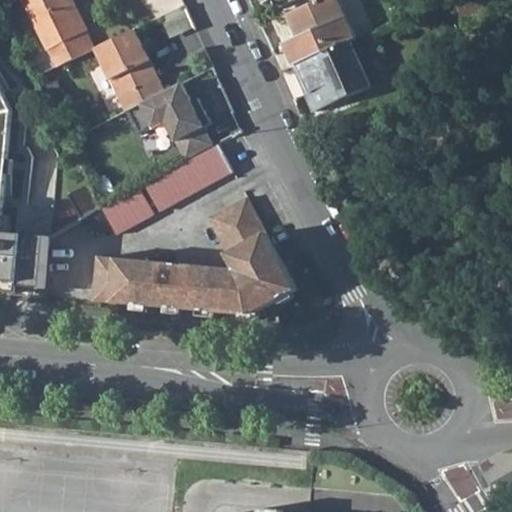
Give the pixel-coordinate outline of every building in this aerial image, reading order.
[(25,0),(49,49),(53,47),(62,65),(80,56),(93,50),(84,32),(88,30),(81,15),(77,17),(69,0),(68,0),(25,0)] [(69,0),(77,17),(81,15),(73,0),(69,0)] [(287,42),(297,65),(353,40),(356,39),(358,38),(340,0),(320,0),(295,11),(305,34),(300,36),(287,42)] [(455,0),(466,24),(484,16),(476,0),(455,0)] [(290,13),(300,36),(305,34),(295,11),(290,13)] [(97,48),(128,112),(167,91),(137,29),(97,48)] [(297,65),(317,111),(373,86),(362,61),(366,60),(356,39),(353,40),(297,65)] [(0,292),(13,293),(14,285),(17,252),(11,251),(13,233),(3,232),(13,130),(15,109),(0,79),(0,292)] [(194,101),(184,83),(167,91),(128,112),(141,136),(167,122),(187,160),(216,144),(207,127),(214,123),(200,98),(194,101)] [(147,184),(161,211),(235,170),(221,144),(147,184)] [(104,208),(118,234),(156,214),(141,187),(104,208)] [(103,257),(99,301),(252,314),(299,290),(249,198),(211,219),(239,269),(238,276),(222,274),(221,282),(188,279),(189,265),(103,257)] [(11,251),(17,252),(14,285),(24,287),(34,287),(48,289),(52,238),(52,235),(39,235),(13,233),(11,251)] [(188,279),(221,282),(222,274),(238,276),(239,269),(189,265),(188,279)] [(14,285),(13,293),(24,294),(24,287),(14,285)]
